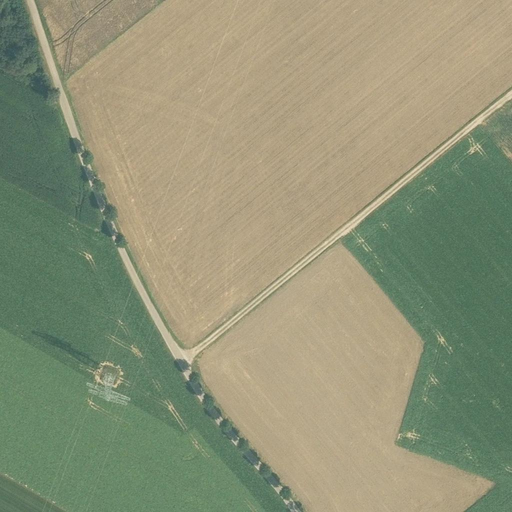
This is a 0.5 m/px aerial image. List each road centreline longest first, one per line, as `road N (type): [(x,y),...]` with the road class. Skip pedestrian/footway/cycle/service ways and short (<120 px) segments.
road 1 (unclassified): [(298,511),(159,326),(101,199),(30,0)]
road 2 (track): [(511,90),(181,359)]
